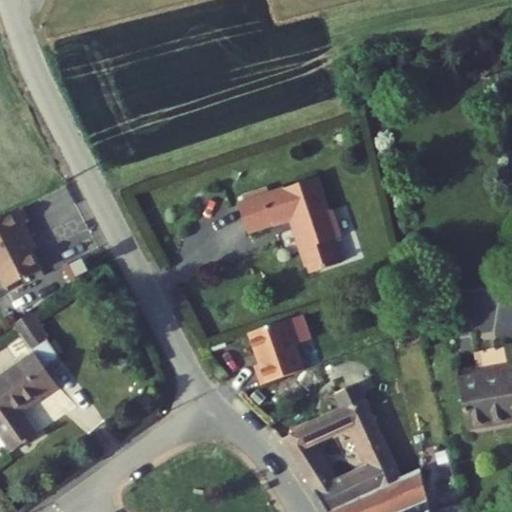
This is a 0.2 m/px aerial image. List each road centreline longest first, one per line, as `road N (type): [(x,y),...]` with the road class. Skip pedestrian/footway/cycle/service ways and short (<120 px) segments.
road 1 (residential): [(9,0),(45,91),(207,405)]
road 2 (residential): [(207,405),(68,511)]
road 3 (residential): [(302,511),(258,444),(207,405)]
